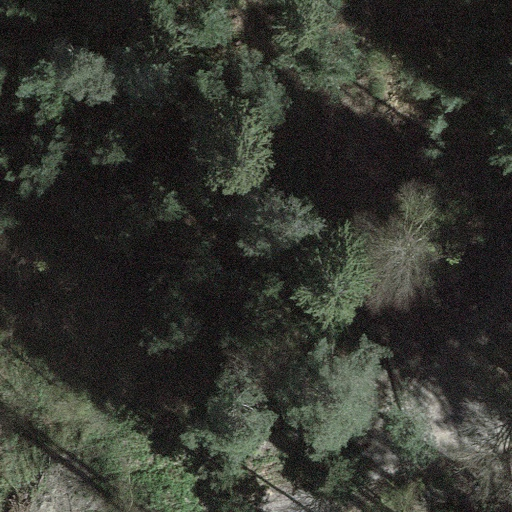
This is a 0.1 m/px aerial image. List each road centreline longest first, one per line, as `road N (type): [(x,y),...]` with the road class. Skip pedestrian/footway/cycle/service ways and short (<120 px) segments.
road 1 (track): [(511,421),(279,511)]
road 2 (track): [(511,324),(391,468)]
